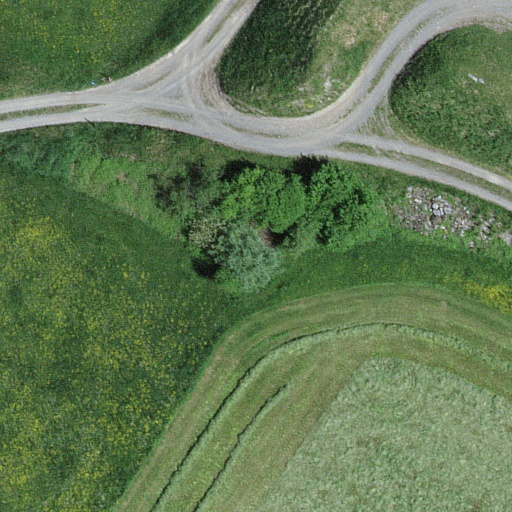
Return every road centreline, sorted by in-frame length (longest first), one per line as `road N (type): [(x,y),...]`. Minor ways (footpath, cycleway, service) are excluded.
road 1 (track): [(0,125),(144,95),(309,151),(375,104),(426,28),(511,20)]
road 2 (track): [(309,151),(449,175),(511,202)]
road 3 (track): [(144,95),(228,0)]
